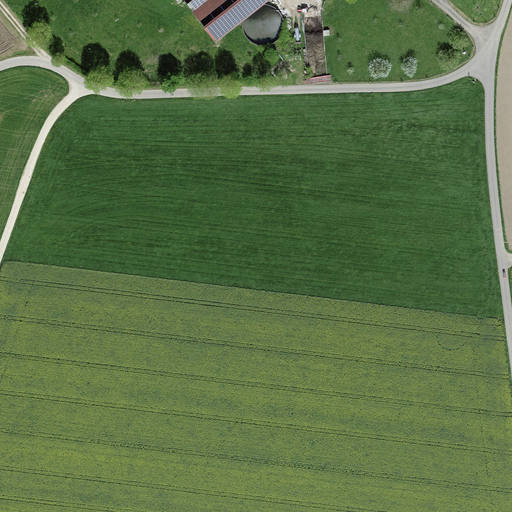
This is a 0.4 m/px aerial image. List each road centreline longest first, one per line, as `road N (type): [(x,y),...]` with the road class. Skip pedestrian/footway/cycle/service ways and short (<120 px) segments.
road 1 (unclassified): [(0,67),(49,63),(115,93),(395,86),(453,76),(490,48)]
road 2 (unclassified): [(490,48),(489,156),(511,349)]
road 3 (track): [(85,85),(40,136),(0,251)]
